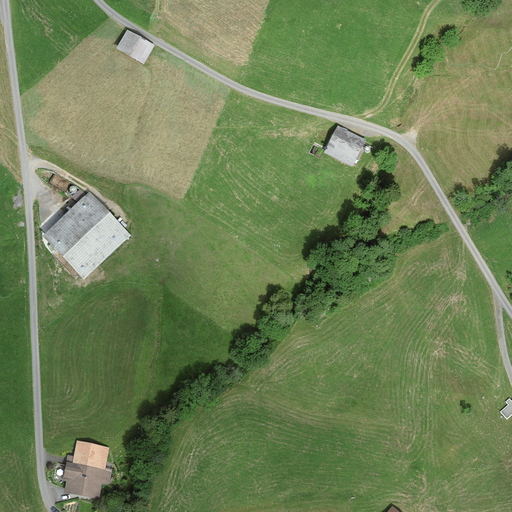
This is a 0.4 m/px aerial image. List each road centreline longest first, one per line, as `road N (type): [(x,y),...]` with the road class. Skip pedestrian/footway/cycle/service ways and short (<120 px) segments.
road 1 (track): [(98,0),(227,83),(400,139),(511,311)]
road 2 (track): [(54,511),(41,474),(30,227),(5,0)]
